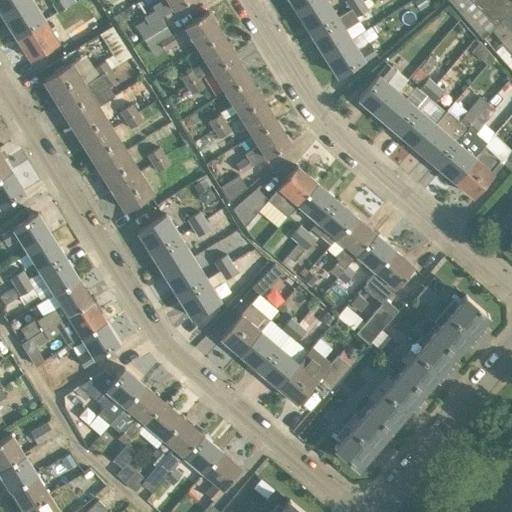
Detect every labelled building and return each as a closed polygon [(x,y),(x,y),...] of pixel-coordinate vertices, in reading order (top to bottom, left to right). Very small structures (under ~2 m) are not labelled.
[(0,0),(0,10),(3,16),(28,0),(0,0)] [(17,37),(44,20),(31,0),(28,0),(3,16),(17,37)] [(74,0),(57,0),(51,4),(57,12),(75,1),(74,0)] [(188,0),(161,0),(148,8),(150,13),(134,23),(144,40),(165,27),(159,18),(188,0)] [(290,0),(297,12),(315,0),(290,0)] [(325,0),(315,0),(297,12),(311,33),(337,17),(325,0)] [(345,0),(344,1),(349,10),(362,2),(360,0),(345,0)] [(450,0),(482,37),(491,29),(494,26),(470,0),(450,0)] [(511,0),(470,0),(494,26),(511,8),(511,0)] [(511,8),(494,26),(491,29),(511,52),(511,8)] [(185,26),(198,48),(222,33),(208,11),(185,26)] [(93,16),(66,34),(73,45),(100,28),(93,16)] [(325,55),(350,39),(337,17),(311,33),(325,55)] [(44,20),(17,37),(31,59),(58,42),(44,20)] [(163,52),(176,45),(165,27),(144,40),(154,55),(162,51),(163,52)] [(197,79),(212,70),(235,55),(222,33),(198,48),(206,60),(179,77),(185,86),(197,79)] [(478,43),(471,51),(486,64),(493,57),(476,38),(474,39),(478,43)] [(350,39),(325,55),(338,76),(375,53),(370,43),(358,51),(350,39)] [(119,209),(151,192),(79,55),(47,72),(119,209)] [(225,92),(249,77),(235,55),(212,70),(225,92)] [(419,67),(410,78),(418,84),(436,62),(429,56),(420,68),(419,67)] [(377,113),(396,91),(386,82),(395,72),(387,64),(358,98),(377,113)] [(443,75),(436,84),(427,95),(434,101),(451,81),(443,75)] [(239,113),(263,99),(249,77),(225,92),(239,113)] [(428,77),(419,88),(427,95),(436,84),(428,77)] [(203,88),(197,79),(185,86),(191,96),(203,88)] [(396,91),(377,113),(395,130),(415,107),(396,91)] [(454,101),(434,123),(415,146),(434,163),(486,103),(479,97),(466,111),(454,101)] [(252,135),(276,120),(263,99),(239,113),(252,135)] [(486,103),(434,163),(454,180),(473,157),(483,145),(486,142),(476,134),(495,111),(486,103)] [(415,107),(395,130),(415,146),(434,123),(415,107)] [(207,121),(212,130),(225,122),(219,113),(207,121)] [(290,143),(276,120),(252,135),(259,145),(244,153),(246,157),(234,164),(240,174),(290,143)] [(230,132),(225,122),(212,130),(218,139),(230,132)] [(483,145),(473,157),(454,180),(473,196),(502,163),(511,171),(511,151),(503,162),(494,155),(483,145)] [(0,153),(0,176),(10,170),(0,153)] [(298,203),(316,182),(296,166),(278,186),(298,203)] [(0,207),(24,192),(10,170),(0,176),(0,207)] [(230,201),(246,188),(238,175),(221,186),(230,201)] [(335,199),(316,182),(298,203),(317,220),(335,199)] [(256,187),(232,208),(244,227),(268,199),(256,187)] [(337,237),(355,216),(335,199),(317,220),(337,237)] [(187,220),(192,228),(205,220),(200,212),(187,220)] [(19,237),(27,250),(51,235),(37,213),(1,235),(7,245),(19,237)] [(152,253),(179,236),(165,214),(138,231),(152,253)] [(357,253),(375,233),(355,216),(337,237),(347,245),(336,257),(338,259),(328,270),(336,277),(346,266),(357,253)] [(209,228),(205,220),(192,228),(197,236),(209,228)] [(289,237),(297,244),(306,233),(298,226),(289,237)] [(315,240),(306,233),(297,244),(305,251),(315,240)] [(375,233),(357,253),(376,270),(394,249),(375,233)] [(64,256),(51,235),(27,250),(41,271),(64,256)] [(179,236),(152,253),(165,274),(192,257),(179,236)] [(291,268),(305,251),(297,244),(282,261),(291,268)] [(414,266),(394,249),(376,270),(385,277),(374,290),(385,300),(414,266)] [(214,263),(219,271),(231,263),(227,255),(214,263)] [(54,293),(78,278),(64,256),(41,271),(27,279),(15,287),(0,296),(5,304),(45,279),(54,293)] [(192,257),(165,274),(179,296),(206,279),(192,257)] [(236,271),(231,263),(219,271),(224,278),(236,271)] [(252,287),(261,295),(284,272),(275,263),(252,287)] [(354,274),(346,266),(336,277),(345,285),(349,280),(354,274)] [(10,278),(15,287),(27,279),(22,271),(10,278)] [(91,300),(78,278),(54,293),(62,306),(37,322),(35,318),(20,328),(27,340),(43,330),(91,300)] [(206,279),(179,296),(192,318),(220,301),(206,279)] [(440,324),(433,333),(444,343),(455,352),(488,314),(465,295),(458,303),(453,299),(435,320),(440,324)] [(105,322),(91,300),(43,330),(48,339),(60,332),(68,345),(82,337),(105,322)] [(240,353),(260,331),(269,319),(250,303),(220,337),(240,353)] [(393,315),(381,304),(356,333),(369,344),(393,315)] [(289,336),(299,324),(291,318),(281,329),(289,336)] [(105,322),(82,337),(89,349),(77,357),(83,366),(119,344),(105,322)] [(306,331),(299,324),(289,336),(296,342),(306,331)] [(279,347),(260,331),(240,353),(259,370),(279,347)] [(455,352),(444,343),(433,333),(425,342),(420,338),(402,359),(407,363),(400,371),(411,381),(422,391),(455,352)] [(297,402),(311,386),(324,397),(350,366),(337,355),(331,363),(311,346),(297,363),(278,386),(297,402)] [(297,363),(279,347),(259,370),(278,386),(297,363)] [(103,406),(97,414),(109,424),(119,412),(125,405),(143,384),(123,367),(114,378),(102,368),(79,385),(103,406)] [(422,391),(411,381),(400,371),(393,379),(388,375),(370,396),(375,400),(367,409),(390,429),(422,391)] [(125,405),(119,412),(130,423),(118,438),(125,444),(134,434),(144,422),(162,401),(143,384),(125,405)] [(182,417),(162,401),(144,422),(164,438),(182,417)] [(357,467),(390,429),(367,409),(359,418),(355,414),(336,435),(341,440),(334,447),(357,467)] [(165,478),(174,467),(184,455),(202,434),(182,417),(164,438),(173,446),(142,483),(152,493),(165,478)] [(36,443),(53,433),(47,422),(30,433),(36,443)] [(0,439),(0,467),(23,453),(11,433),(0,439)] [(142,440),(134,434),(125,444),(116,455),(112,460),(122,468),(127,463),(135,453),(133,451),(142,440)] [(221,451),(202,434),(184,455),(203,472),(221,451)] [(241,468),(221,451),(203,472),(215,481),(205,493),(213,500),(241,468)] [(36,473),(23,453),(0,467),(0,472),(10,489),(36,473)] [(127,463),(122,468),(116,475),(126,483),(137,471),(127,463)] [(181,474),(174,467),(165,478),(172,484),(181,474)] [(137,471),(126,483),(135,491),(145,478),(137,471)] [(10,489),(23,508),(48,493),(36,473),(10,489)] [(59,511),(48,493),(23,508),(24,511),(59,511)] [(102,511),(107,508),(98,500),(86,511),(102,511)] [(304,511),(289,500),(282,508),(277,504),(271,511),(304,511)] [(219,511),(209,503),(202,511),(219,511)]
